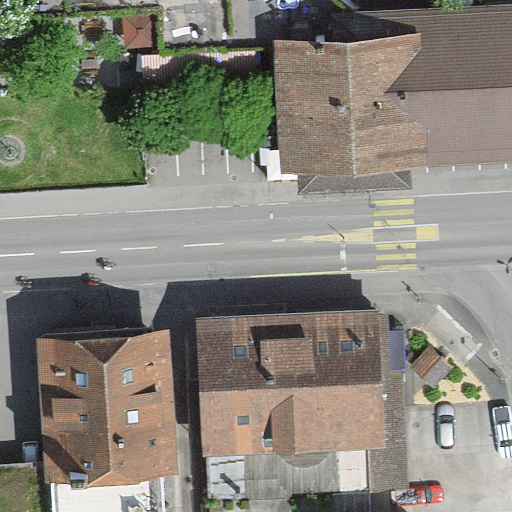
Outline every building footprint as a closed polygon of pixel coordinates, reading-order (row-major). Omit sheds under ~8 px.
[(38,0),(38,22),(0,24),(0,206),(152,199),(145,60),(290,58),(289,0),(38,0)] [(511,19),(410,25),(411,41),(337,45),(290,47),(295,151),(296,183),(313,183),(313,200),(371,198),(428,195),(427,174),(511,169),(511,19)] [(213,459),(378,458),(401,457),(396,319),(307,322),(208,325),(213,459)] [(187,481),(178,331),(43,339),(52,511),(174,511),(173,482),(187,481)] [(431,345),(409,366),(430,389),(453,368),(431,345)] [(380,511),(378,458),(213,459),(214,511),(380,511)]
